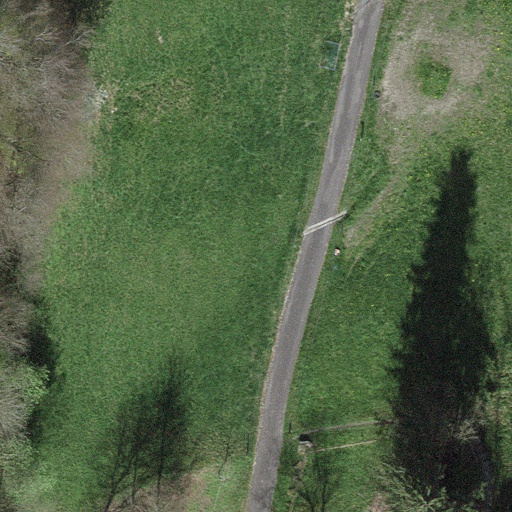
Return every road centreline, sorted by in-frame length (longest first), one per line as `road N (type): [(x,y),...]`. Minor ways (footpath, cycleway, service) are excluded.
road 1 (track): [(372,0),(280,377)]
road 2 (track): [(280,377),(256,511)]
